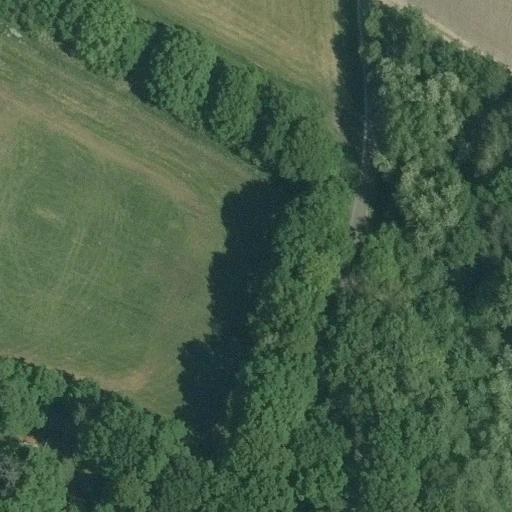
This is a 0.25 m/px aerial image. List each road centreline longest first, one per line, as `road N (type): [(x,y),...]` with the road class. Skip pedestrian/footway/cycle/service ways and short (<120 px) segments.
road 1 (unclassified): [(292,511),(376,162),(380,107),(369,0)]
road 2 (unclassified): [(256,511),(78,429),(0,406)]
road 3 (track): [(407,0),(511,66)]
